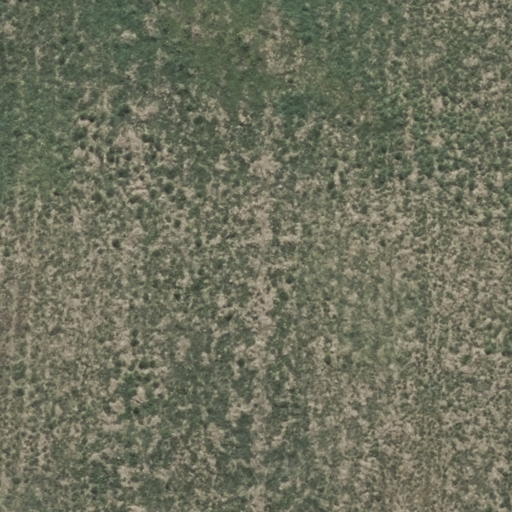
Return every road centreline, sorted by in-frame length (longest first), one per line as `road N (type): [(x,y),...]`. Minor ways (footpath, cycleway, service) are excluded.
road 1 (residential): [(148,511),(159,154)]
road 2 (unknown): [(159,154),(511,158)]
